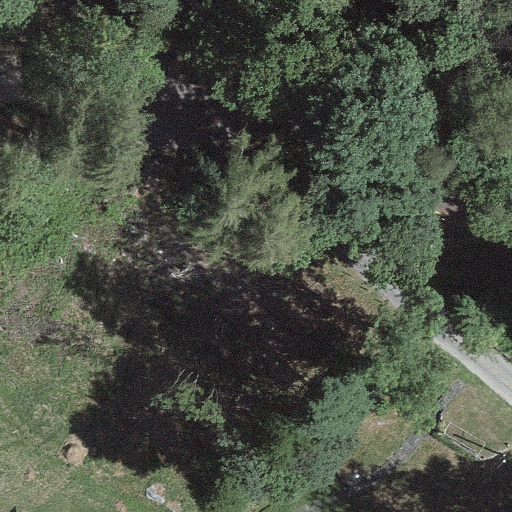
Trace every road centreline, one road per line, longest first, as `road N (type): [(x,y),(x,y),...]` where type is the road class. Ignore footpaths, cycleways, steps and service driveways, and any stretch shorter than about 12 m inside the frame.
road 1 (residential): [(190,116),(511,386)]
road 2 (residential): [(511,232),(381,178),(266,116),(236,109),(190,116)]
road 3 (track): [(190,116),(0,88)]
road 4 (residential): [(68,0),(190,116)]
